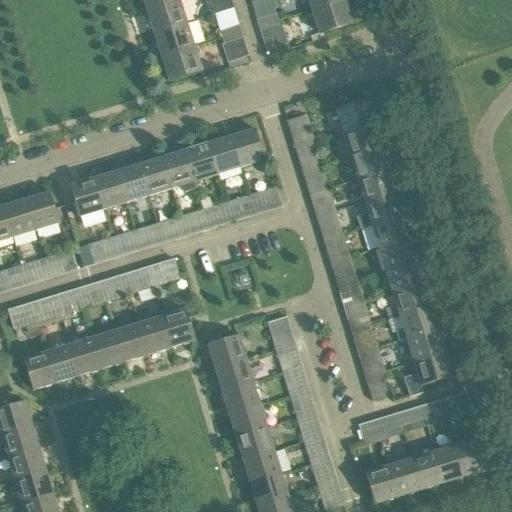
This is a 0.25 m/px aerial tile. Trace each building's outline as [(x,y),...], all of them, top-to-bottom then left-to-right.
[(178,0),(177,0),(142,0),(146,10),(178,0)] [(146,10),(153,33),(185,23),(178,0),(146,10)] [(205,0),(210,16),(233,9),(230,0),(205,0)] [(308,0),(311,9),(338,0),(308,0)] [(352,23),(344,0),(338,0),(311,9),(319,33),(352,23)] [(284,11),(275,14),(276,20),(286,17),(284,11)] [(265,17),(269,30),(278,27),(276,20),(275,14),(265,17)] [(261,32),(269,30),(265,17),(257,20),(261,32)] [(153,33),(161,56),(192,46),(185,23),(153,33)] [(224,44),(231,68),(250,63),(238,26),(229,29),(233,41),(224,44)] [(261,32),(269,57),(286,52),(278,27),(269,30),(261,32)] [(233,41),(229,29),(220,32),(224,44),(233,41)] [(200,70),(192,46),(161,56),(168,80),(200,70)] [(343,134),(375,124),(368,100),(335,109),(343,134)] [(305,115),(286,121),(374,402),(392,395),(305,115)] [(343,134),(350,157),(382,147),(375,124),(343,134)] [(253,128),(229,136),(239,168),(263,161),(253,128)] [(239,168),(229,136),(206,143),(216,175),(239,168)] [(216,175),(206,143),(183,150),(193,182),(195,182),(216,175)] [(350,157),(357,180),(390,170),(382,147),(350,157)] [(193,182),(183,150),(161,157),(171,189),(182,186),(185,193),(197,189),(195,182),(193,182)] [(171,189),(161,157),(138,164),(148,196),(171,189)] [(115,171),(125,203),(148,196),(138,164),(115,171)] [(397,192),(401,191),(397,179),(393,180),(390,170),(357,180),(364,202),(397,192)] [(92,178),(102,210),(125,203),(115,171),(92,178)] [(79,218),(102,210),(92,178),(69,186),(79,218)] [(275,187),(87,246),(93,265),(281,207),(275,187)] [(48,192),(25,199),(35,231),(58,224),(48,192)] [(360,229),(371,225),(403,215),(397,192),(364,202),(368,214),(356,217),(360,229)] [(12,238),(35,231),(25,199),(2,206),(12,238)] [(0,242),(12,238),(2,206),(0,206),(0,242)] [(371,225),(379,249),(411,239),(403,215),(371,225)] [(379,249),(386,271),(418,261),(411,239),(379,249)] [(77,246),(83,268),(110,260),(109,256),(88,245),(87,246),(86,243),(77,246)] [(71,251),(0,272),(0,293),(77,270),(71,251)] [(173,259),(10,310),(16,329),(179,279),(173,259)] [(386,271),(393,294),(425,285),(418,261),(386,271)] [(247,271),(234,275),(238,288),(251,284),(247,271)] [(388,320),(400,317),(432,306),(425,285),(393,294),(397,306),(385,310),(388,320)] [(396,332),(399,342),(439,330),(432,306),(400,317),(404,330),(396,332)] [(161,317),(170,349),(194,342),(184,310),(161,317)] [(170,349),(161,317),(138,324),(147,356),(170,349)] [(287,318),(268,324),(325,511),(326,511),(345,506),(287,318)] [(115,331),(125,363),(147,356),(138,324),(115,331)] [(407,340),(414,363),(446,353),(439,330),(407,340)] [(125,363),(115,331),(92,338),(102,370),(125,363)] [(207,347),(214,370),(246,361),(239,337),(207,347)] [(102,370),(92,338),(69,345),(79,377),(102,370)] [(47,352),(56,384),(79,377),(69,345),(47,352)] [(33,391),(56,384),(47,352),(23,359),(33,391)] [(414,363),(418,375),(404,379),(411,398),(424,394),(422,387),(454,376),(446,353),(414,363)] [(221,393),(253,383),(246,361),(214,370),(221,393)] [(228,416),(260,406),(253,383),(221,393),(228,416)] [(472,391),(359,425),(364,445),(478,410),(472,391)] [(0,435),(0,436),(32,426),(24,402),(11,406),(8,396),(0,398),(0,435)] [(260,406),(228,416),(235,439),(267,429),(260,406)] [(39,449),(32,426),(0,436),(7,458),(39,449)] [(242,462),(274,452),(267,429),(235,439),(242,462)] [(458,445),(468,477),(492,470),(482,437),(458,445)] [(458,445),(435,452),(445,484),(468,477),(458,445)] [(46,472),(39,449),(7,458),(14,481),(46,472)] [(249,485),(281,475),(274,452),(242,462),(249,485)] [(435,452),(412,459),(422,491),(445,484),(435,452)] [(412,459),(389,466),(399,498),(422,491),(412,459)] [(375,506),(399,498),(389,466),(365,473),(375,506)] [(14,481),(21,504),(53,494),(46,472),(14,481)] [(256,508),(288,498),(281,475),(249,485),(256,508)] [(21,504),(23,511),(58,511),(53,494),(21,504)] [(292,511),(288,498),(256,508),(257,511),(292,511)]
